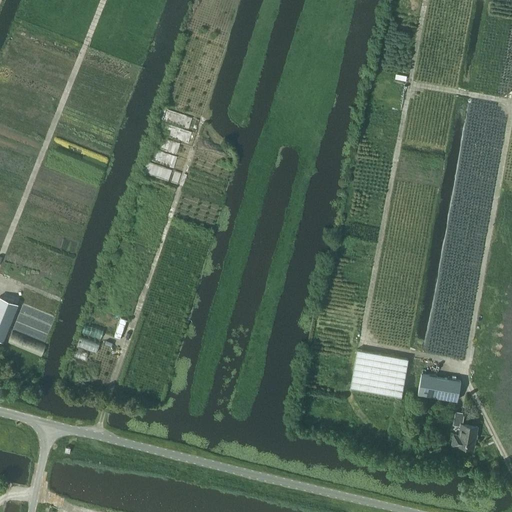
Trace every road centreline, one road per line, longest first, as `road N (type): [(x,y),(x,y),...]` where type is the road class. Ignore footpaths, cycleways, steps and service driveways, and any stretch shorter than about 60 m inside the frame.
road 1 (unclassified): [(48,426),(409,511)]
road 2 (track): [(96,436),(193,124)]
road 3 (track): [(0,260),(103,0)]
